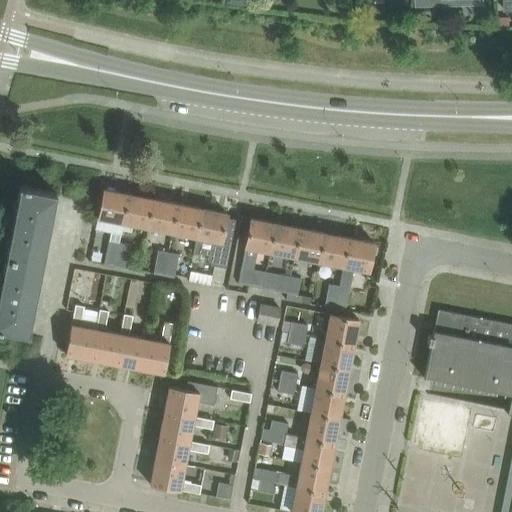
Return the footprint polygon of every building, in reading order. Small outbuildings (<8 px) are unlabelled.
[(0,328),(28,335),(56,192),(19,185),(13,215),(10,215),(8,225),(11,226),(0,282),(0,328)] [(98,217),(118,220),(123,221),(128,193),(104,188),(98,217)] [(153,198),(128,193),(123,221),(147,226),(153,198)] [(153,198),(147,226),(172,231),(178,203),(153,198)] [(178,203),(172,231),(197,236),(202,207),(178,203)] [(202,207),(197,236),(194,251),(218,256),(216,264),(226,266),(235,219),(226,217),(227,212),(202,207)] [(251,217),(243,256),(256,259),(258,249),(270,251),(275,222),(251,217)] [(300,227),(275,222),(270,251),(294,256),(300,227)] [(319,261),(325,232),(300,227),(294,256),(319,261)] [(325,232),(319,261),(344,265),(349,237),(325,232)] [(374,241),(349,237),(344,265),(340,285),(335,308),(345,310),(354,267),(368,270),(374,241)] [(114,266),(119,241),(109,239),(104,264),(114,266)] [(119,241),(114,266),(124,268),(129,243),(119,241)] [(163,275),(168,251),(157,249),(153,273),(163,275)] [(163,275),(174,277),(177,262),(179,253),(176,252),(168,251),(163,275)] [(238,282),(250,285),(254,268),(241,265),(238,282)] [(290,275),(278,272),(274,289),(287,292),(290,275)] [(290,275),(287,292),(297,294),(300,277),(290,275)] [(340,285),(329,283),(324,306),(335,308),(340,285)] [(102,299),(100,309),(109,310),(110,301),(102,299)] [(90,358),(96,327),(80,324),(84,305),(75,303),(65,353),(90,358)] [(280,307),(260,303),(257,319),(277,323),(280,307)] [(511,511),(511,318),(430,306),(419,374),(509,388),(505,411),(511,411),(511,433),(499,511),(511,511)] [(110,310),(109,310),(100,309),(99,316),(97,327),(96,327),(90,358),(115,362),(121,331),(106,329),(110,310)] [(115,362),(139,367),(145,336),(130,333),(133,315),(124,313),(121,331),(115,362)] [(330,313),(325,337),(354,343),(359,318),(330,313)] [(145,336),(139,367),(164,372),(173,322),(164,320),(161,339),(145,336)] [(307,324),(287,320),(285,330),(289,331),(305,334),(307,324)] [(305,334),(289,331),(287,342),(303,345),(305,334)] [(349,368),(354,343),(325,337),(320,362),(349,368)] [(320,362),(315,387),(344,393),(349,368),(320,362)] [(281,369),(279,379),(296,383),(298,372),(281,369)] [(277,390),(294,394),(296,383),(279,379),(277,390)] [(169,385),(164,409),(196,415),(199,400),(214,403),(217,386),(187,380),(186,388),(169,385)] [(339,417),(344,393),(315,387),(311,412),(339,417)] [(232,388),(230,397),(250,401),(251,392),(232,388)] [(191,440),(194,424),(213,428),(215,419),(196,415),(164,409),(160,434),(191,440)] [(334,442),(339,417),(311,412),(306,436),(334,442)] [(288,423),(272,419),(270,430),(286,433),(288,423)] [(213,435),(225,437),(227,426),(215,424),(213,435)] [(330,467),(334,442),(306,436),(306,437),(286,433),(270,430),(262,428),(260,438),(270,441),(304,448),(301,461),(330,467)] [(160,434),(155,459),(186,465),(189,449),(209,453),(211,444),(191,440),(160,434)] [(268,454),(271,444),(260,442),(257,452),(268,454)] [(186,465),(155,459),(150,483),(200,492),(201,484),(183,480),(186,465)] [(325,491),(330,467),(301,461),(298,476),(262,468),(255,466),(252,477),(260,479),(277,482),(296,486),(325,491)] [(273,492),(275,492),(277,482),(260,479),(258,489),(273,492)] [(233,484),(229,483),(218,481),(216,495),(230,498),(233,484)] [(320,511),(325,491),(296,486),(294,496),(292,510),(299,511),(320,511)]
